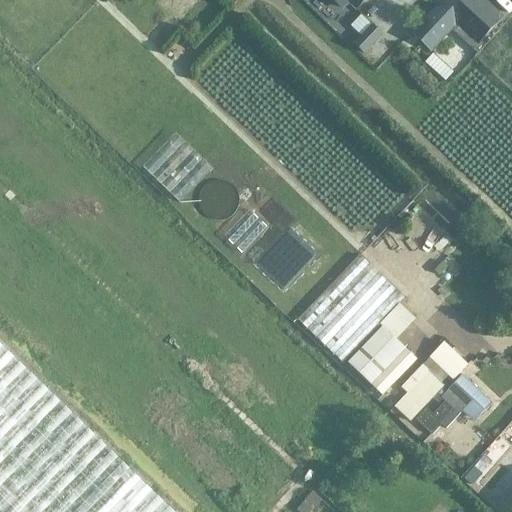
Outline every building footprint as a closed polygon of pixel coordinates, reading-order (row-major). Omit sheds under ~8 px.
[(333,0),(343,9),(348,3),(355,9),(363,0),(333,0)] [(431,0),(432,0),(438,7),(413,34),(431,50),(456,23),(478,43),(500,19),(479,0),(431,0)] [(236,142),(92,4),(35,65),(179,203),(236,142)] [(405,299),(279,178),(217,244),(342,364),(405,299)] [(371,385),(406,349),(382,326),(347,362),(371,385)] [(467,365),(443,343),(429,358),(453,380),(467,365)] [(172,511),(0,345),(0,511),(172,511)] [(433,398),(444,387),(412,357),(379,393),(410,422),(433,398)] [(477,418),(490,403),(462,377),(448,391),(444,387),(433,398),(438,402),(442,398),(446,402),(434,415),(423,427),(431,435),(455,410),(459,414),(465,407),(477,418)] [(423,427),(434,415),(426,408),(415,420),(423,427)]
